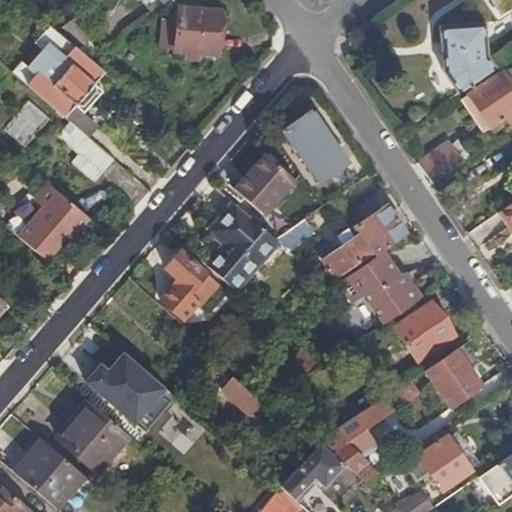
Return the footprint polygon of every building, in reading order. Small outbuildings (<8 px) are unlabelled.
[(511,7),(511,0),(493,0),(503,13),(511,7)] [(200,52),(200,59),(215,61),(215,54),(218,54),(222,11),(180,8),(177,51),(188,52),(200,52)] [(75,17),(64,25),(80,46),(91,38),(75,17)] [(484,21),(439,25),(443,71),(458,93),(495,67),(487,55),(484,21)] [(80,46),(64,25),(56,30),(77,48),(80,46)] [(21,61),(12,72),(65,117),(75,106),(84,113),(103,91),(95,85),(106,72),(88,57),(77,48),(56,30),(51,26),(35,44),(42,50),(28,67),(21,61)] [(77,48),(88,57),(99,50),(91,38),(80,46),(77,48)] [(469,94),(491,126),(505,118),(508,122),(511,119),(511,84),(503,71),(469,94)] [(306,114),(284,129),(320,181),(347,163),(311,111),(313,110),(312,108),(305,113),(306,114)] [(505,118),(491,126),(494,132),(508,122),(505,118)] [(79,155),(92,141),(79,130),(70,122),(59,137),(79,155)] [(95,181),(114,160),(93,142),(92,141),(79,155),(73,162),(95,181)] [(449,141),(418,162),(433,183),(464,162),(449,141)] [(264,152),(234,187),(241,194),(264,214),(295,178),(264,152)] [(90,219),(50,184),(37,199),(45,206),(46,210),(41,217),(37,215),(19,236),(47,260),(73,230),(77,234),(90,219)] [(241,194),(234,187),(230,192),(238,198),(241,194)] [(511,224),(511,201),(500,210),(511,226),(511,224)] [(277,239),(235,202),(212,229),(228,242),(208,264),(235,288),(277,239)] [(371,251),(374,255),(383,249),(406,234),(386,204),(354,225),(359,233),(322,258),(334,276),(371,251)] [(302,219),(276,237),(288,248),(313,230),(304,217),(302,219)] [(174,282),(162,296),(183,315),(196,301),(206,309),(209,309),(228,289),(180,247),(166,265),(178,275),(173,281),(174,282)] [(305,247),(295,254),(310,267),(318,261),(305,247)] [(354,269),(338,280),(353,301),(367,322),(378,314),(384,323),(398,313),(421,297),(404,272),(400,275),(383,249),(374,255),(354,269)] [(432,301),(394,327),(417,360),(455,334),(432,301)] [(457,350),(427,371),(450,405),(481,384),(457,350)] [(323,364),(307,351),(300,359),(313,370),(323,364)] [(142,369),(110,400),(125,415),(157,383),(142,369)] [(232,375),(222,386),(264,422),(274,411),(232,375)] [(274,384),(263,393),(270,399),(271,399),(283,391),(274,384)] [(399,385),(318,440),(319,441),(320,442),(358,475),(365,480),(378,472),(343,443),(387,412),(383,406),(404,392),(399,385)] [(129,435),(89,400),(57,437),(97,470),(129,435)] [(415,457),(405,463),(415,479),(429,470),(442,489),(471,469),(470,468),(449,437),(447,435),(438,441),(437,439),(434,442),(430,436),(410,450),(415,457)] [(29,462),(25,458),(14,472),(56,507),(85,474),(79,468),(75,465),(74,466),(42,440),(30,453),(34,457),(29,462)] [(358,475),(320,442),(283,479),(279,485),(292,497),(313,476),(323,484),(339,497),(358,475)] [(415,457),(410,450),(400,457),(405,463),(415,457)] [(511,452),(498,462),(500,463),(485,473),(494,487),(490,490),(493,495),(498,492),(504,500),(511,494),(511,452)] [(34,457),(30,453),(25,458),(29,462),(34,457)] [(252,462),(212,507),(217,511),(255,511),(279,485),(252,462)] [(313,476),(292,497),(295,500),(313,482),(336,501),(339,497),(313,476)] [(33,511),(2,484),(0,486),(0,511),(33,511)] [(279,485),(259,508),(263,511),(300,511),(304,508),(295,500),(292,497),(279,485)] [(424,499),(404,511),(424,511),(430,508),(424,499)]
